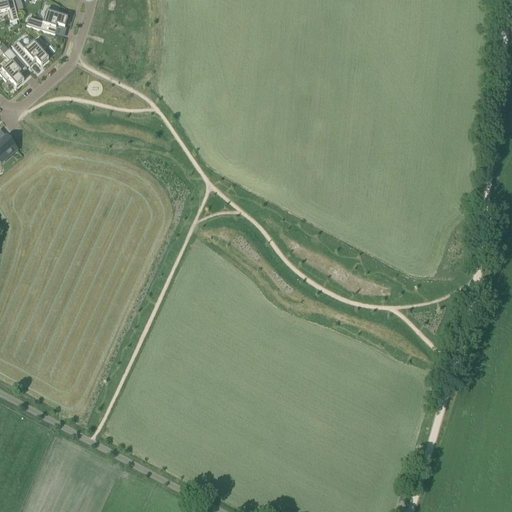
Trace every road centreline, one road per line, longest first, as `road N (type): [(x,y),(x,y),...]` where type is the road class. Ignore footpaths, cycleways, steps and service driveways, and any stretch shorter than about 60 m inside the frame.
road 1 (track): [(511,2),(478,261),(407,511)]
road 2 (unclassified): [(220,511),(0,394)]
road 3 (residential): [(92,0),(71,64),(12,115),(0,105)]
